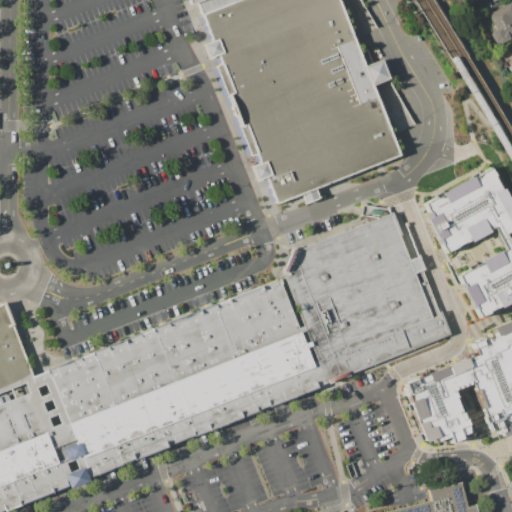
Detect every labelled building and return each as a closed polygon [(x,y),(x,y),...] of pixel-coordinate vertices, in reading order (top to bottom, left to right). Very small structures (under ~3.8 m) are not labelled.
[(235,0),(200,14),(195,2),(189,5),(186,0),(235,0)] [(200,14),(235,0),(338,0),(366,66),(381,59),(388,79),(381,83),(373,86),(401,156),(277,205),(266,179),(259,182),(253,167),(262,164),(257,153),(252,155),(217,67),(222,65),(218,55),(209,59),(204,45),(213,41),(200,14)] [(490,26),(493,25),(487,14),(511,2),(511,4),(511,14),(511,15),(511,17),(511,33),(500,39),(499,36),(496,38),(490,26)] [(495,231),(447,256),(423,209),(491,174),(501,194),(505,193),(511,206),(511,304),(479,321),(458,280),(507,255),(495,231)] [(289,273),(298,251),(391,214),(411,261),(420,256),(450,333),(330,379),(289,273)] [(51,377),(282,286),(319,380),(89,472),(51,377)] [(0,307),(6,305),(34,376),(0,389),(0,307)] [(511,330),(511,433),(502,437),(501,432),(495,434),(493,430),(488,432),(486,429),(458,440),(451,443),(449,437),(427,445),(403,384),(425,376),(428,383),(463,369),(469,367),(465,358),(471,355),(470,352),(474,350),(472,346),(511,330)] [(0,409),(33,397),(66,483),(0,508),(0,409)] [(386,511),(429,502),(426,490),(459,482),(465,506),(473,504),(475,511),(386,511)]
